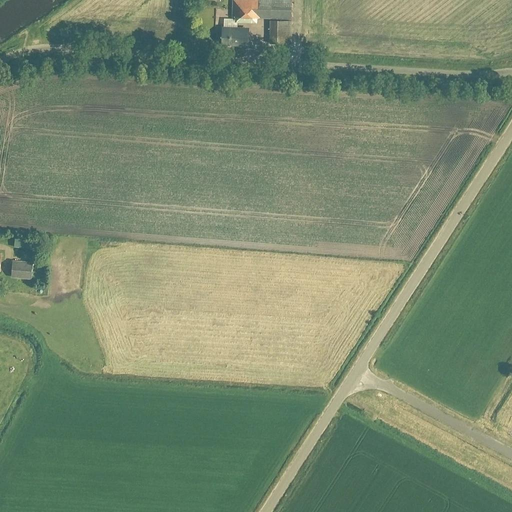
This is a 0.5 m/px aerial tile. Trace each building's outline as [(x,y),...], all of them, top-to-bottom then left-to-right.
[(231,0),(231,18),(292,20),(291,1),(273,0),(257,0),(258,0),(242,0),(231,0)] [(291,45),(291,22),(270,22),(270,45),(291,45)] [(247,46),(248,30),(222,29),(221,45),(247,46)] [(15,238),(14,249),(27,250),(28,240),(15,238)] [(31,280),(32,263),(13,261),(11,278),(31,280)]
